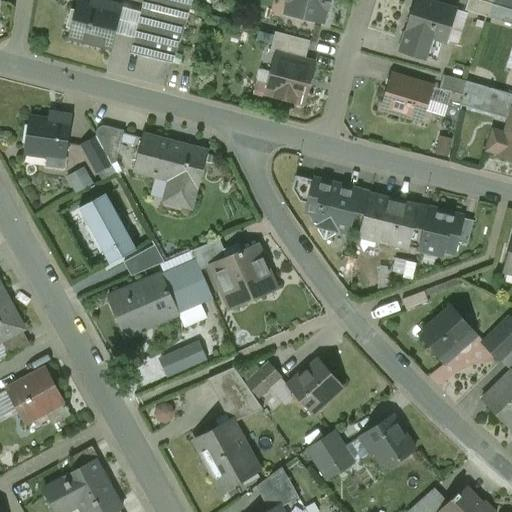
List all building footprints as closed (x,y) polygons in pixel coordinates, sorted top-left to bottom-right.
[(121,6),(97,0),(96,6),(78,2),(69,36),(112,47),(116,32),(122,7),(122,6),(121,6)] [(193,0),(144,0),(141,12),(122,7),(116,32),(135,37),(131,52),(173,63),(193,0)] [(289,0),(286,12),(304,16),(303,18),(322,23),(326,8),(328,8),(329,0),(289,0)] [(455,10),(424,0),(415,0),(406,31),(407,31),(407,30),(408,31),(436,39),(445,42),(445,43),(446,43),(457,9),(456,9),(455,10)] [(472,0),(470,10),(511,22),(511,6),(506,5),(507,0),(472,0)] [(436,39),(408,31),(402,50),(430,59),(436,39)] [(276,56),(277,54),(304,62),(310,41),(275,32),(270,54),(276,56)] [(304,62),(277,54),(276,56),(267,93),(303,103),(313,64),(304,62)] [(431,87),(393,75),(393,74),(392,74),(382,108),(383,108),(383,107),(421,119),(421,120),(422,121),(432,86),(431,87)] [(466,81),(444,74),(441,88),(464,94),(466,81)] [(511,110),(505,134),(493,131),(488,149),(500,153),(499,154),(511,157),(511,110)] [(58,121),(30,117),(25,151),(47,154),(45,166),(63,168),(71,115),(59,113),(58,121)] [(124,130),(103,125),(100,125),(98,126),(97,128),(96,131),(95,133),(96,134),(96,136),(112,164),(116,162),(124,130)] [(207,152),(144,135),(135,169),(171,179),(165,200),(191,206),(196,185),(198,186),(207,152)] [(96,136),(82,144),(98,172),(112,164),(96,136)] [(112,164),(98,172),(103,181),(116,173),(112,164)] [(77,191),(96,182),(88,166),(70,175),(77,191)] [(315,180),(296,175),(293,188),(300,201),(309,203),(315,180)] [(359,191),(315,180),(309,203),(307,210),(317,213),(315,222),(319,223),(318,226),(319,227),(318,228),(325,239),(335,233),(336,231),(337,231),(338,228),(348,231),(350,226),(359,191)] [(359,191),(350,226),(362,229),(362,225),(370,194),(359,191)] [(106,193),(79,207),(110,264),(137,249),(106,193)] [(419,206),(370,194),(362,225),(380,230),(378,239),(408,247),(419,206)] [(462,217),(431,209),(421,248),(441,253),(443,248),(453,251),(456,240),(462,217)] [(474,220),(462,217),(456,240),(468,243),(474,220)] [(220,239),(193,250),(196,259),(201,270),(212,265),(218,262),(218,261),(227,257),(220,239)] [(155,244),(124,262),(132,276),(165,262),(155,244)] [(227,257),(218,261),(218,262),(212,265),(231,309),(277,289),(257,244),(227,257)] [(415,277),(419,262),(396,256),(393,271),(415,277)] [(196,259),(108,297),(125,336),(214,298),(201,270),(196,259)] [(0,340),(2,340),(22,329),(24,328),(0,284),(0,340)] [(424,291),(402,299),(406,310),(429,302),(424,291)] [(476,319),(460,300),(451,308),(468,326),(476,319)] [(451,307),(421,334),(445,361),(466,343),(462,338),(471,330),(468,326),(451,308),(451,307)] [(511,321),(509,318),(484,343),(501,360),(511,349),(511,321)] [(22,329),(2,340),(10,355),(30,344),(22,329)] [(161,357),(171,377),(211,358),(201,338),(161,357)] [(511,349),(501,360),(510,370),(511,369),(511,371),(511,370),(511,349)] [(343,385),(319,359),(302,374),(300,372),(287,384),(312,412),(343,385)] [(269,362),(246,383),(259,397),(281,376),(269,362)] [(234,367),(207,378),(229,419),(231,419),(233,422),(263,408),(234,367)] [(46,368),(7,389),(25,423),(46,411),(53,423),(70,414),(67,409),(69,408),(67,405),(65,406),(63,402),(64,401),(46,368)] [(511,370),(511,371),(511,369),(510,370),(481,398),(511,428),(511,427),(511,370)] [(180,414),(170,400),(156,410),(166,424),(180,414)] [(393,415),(360,436),(360,437),(361,437),(372,454),(371,454),(372,455),(375,453),(385,468),(384,468),(384,469),(415,449),(414,448),(414,449),(392,416),(393,415)] [(229,419),(194,438),(222,489),(258,470),(233,422),(231,419),(229,419)] [(333,431),(308,448),(318,463),(344,447),(333,431)] [(92,445),(71,457),(77,468),(95,458),(96,460),(99,458),(92,445)] [(344,447),(318,463),(328,478),(354,462),(344,447)] [(77,468),(63,476),(64,478),(43,489),(55,511),(64,511),(79,504),(83,511),(115,511),(120,509),(122,508),(96,460),(95,458),(77,468)] [(282,466),(256,486),(270,511),(283,504),(283,506),(299,497),(282,466)] [(458,493),(438,511),(494,511),(484,501),(482,503),(467,487),(459,494),(458,493)]
